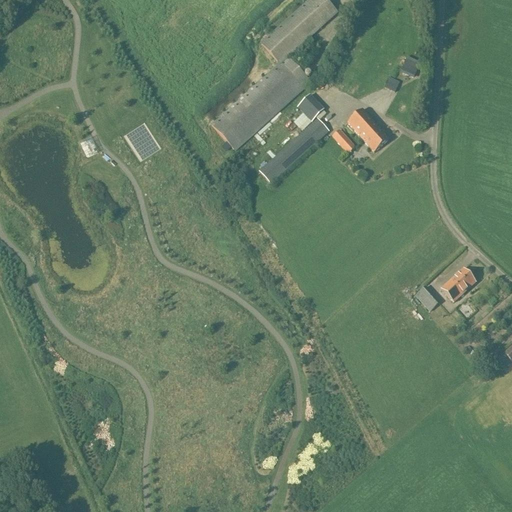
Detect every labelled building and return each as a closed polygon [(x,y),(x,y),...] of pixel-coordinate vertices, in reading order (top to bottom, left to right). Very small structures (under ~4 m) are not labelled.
[(309,0),(260,45),(278,65),(211,126),(235,153),(304,90),(311,84),(289,59),(338,13),(325,0),(309,0)] [(417,70),(405,64),(401,72),(414,78),(417,70)] [(395,94),(400,83),(389,78),(383,89),(395,94)] [(325,111),(310,96),(297,108),(311,123),(325,111)] [(389,141),(362,111),(347,124),(374,154),(389,141)] [(259,172),(271,186),(329,133),(317,120),(259,172)] [(356,149),(340,131),(332,138),(348,156),(356,149)] [(475,284),(463,270),(441,291),(453,304),(475,284)] [(441,303),(426,287),(415,297),(430,313),(441,303)] [(511,365),(467,405),(488,429),(511,408),(511,365)]
